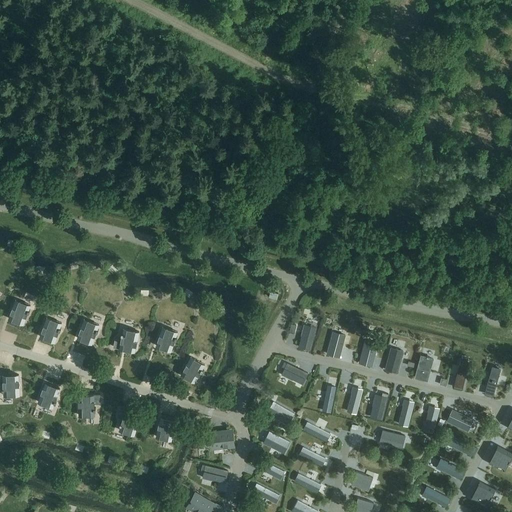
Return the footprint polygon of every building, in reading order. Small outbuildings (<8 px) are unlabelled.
[(0,241),(9,243),(11,235),(2,233),(0,241)] [(33,240),(31,246),(43,250),(45,244),(33,240)] [(17,278),(21,257),(12,255),(8,277),(17,278)] [(86,255),(85,261),(98,263),(99,257),(86,255)] [(109,268),(123,271),(125,264),(111,261),(109,268)] [(133,273),(149,279),(151,272),(135,266),(133,273)] [(159,279),(167,283),(170,276),(162,273),(159,279)] [(64,276),(63,294),(73,294),(74,277),(64,276)] [(77,294),(84,295),(86,280),(79,279),(77,294)] [(104,301),(109,281),(100,280),(96,300),(104,301)] [(133,291),(129,290),(130,284),(121,282),(116,305),(130,308),(133,291)] [(146,312),(149,291),(141,289),(138,311),(146,312)] [(163,313),(168,293),(160,291),(154,311),(163,313)] [(23,324),(30,304),(16,299),(9,318),(23,324)] [(267,300),(266,308),(280,308),(280,301),(267,300)] [(189,303),(187,320),(195,321),(197,304),(189,303)] [(47,304),(45,312),(67,319),(70,310),(47,304)] [(203,311),(202,323),(210,324),(211,312),(203,311)] [(331,312),(330,318),(342,320),(343,314),(331,312)] [(62,322),(47,317),(40,336),(55,342),(62,322)] [(368,328),(370,321),(357,318),(355,324),(368,328)] [(99,324),(84,319),(77,338),(92,343),(99,324)] [(304,324),(298,346),(311,350),(317,327),(304,324)] [(382,332),(396,336),(398,329),(384,325),(382,332)] [(68,326),(63,341),(70,343),(75,329),(68,326)] [(171,351),(177,332),(163,326),(156,346),(171,351)] [(113,346),(135,351),(139,331),(124,328),(121,341),(114,340),(113,346)] [(409,337),(425,342),(427,336),(411,331),(409,337)] [(328,338),(328,355),(348,355),(348,338),(328,338)] [(235,356),(239,347),(219,339),(215,348),(235,356)] [(365,340),(359,363),(372,366),(378,343),(365,340)] [(139,343),(133,360),(142,363),(148,346),(139,343)] [(85,354),(86,349),(75,346),(73,351),(85,354)] [(391,347),(385,369),(398,373),(404,350),(391,347)] [(421,353),(412,367),(428,378),(437,364),(421,353)] [(204,364),(191,356),(181,374),(194,382),(204,364)] [(461,358),(454,387),(463,389),(469,361),(461,358)] [(287,362),(281,374),(303,384),(308,372),(287,362)] [(492,365),(484,394),(493,396),(501,368),(492,365)] [(19,395),(18,374),(0,375),(0,381),(3,381),(4,395),(19,395)] [(38,402),(53,407),(60,388),(45,383),(38,402)] [(328,384),(322,410),(331,412),(336,386),(328,384)] [(353,386),(347,411),(356,413),(363,389),(353,386)] [(376,393),(370,416),(382,419),(388,397),(376,393)] [(79,395),(79,415),(95,415),(94,400),(101,400),(101,394),(79,395)] [(275,397),(265,414),(279,422),(289,406),(275,397)] [(65,398),(63,404),(76,408),(78,402),(65,398)] [(404,399),(399,423),(408,426),(414,401),(404,399)] [(3,423),(11,427),(20,405),(11,402),(3,423)] [(430,405),(424,430),(433,432),(440,408),(430,405)] [(472,407),(457,415),(466,432),(481,425),(472,407)] [(140,415),(119,408),(117,414),(124,416),(119,430),(134,434),(140,415)] [(161,417),(156,436),(171,440),(176,420),(161,417)] [(307,421),(303,429),(327,441),(331,433),(307,421)] [(233,430),(214,433),(216,447),(234,445),(233,430)] [(269,430),(263,442),(284,453),(290,441),(269,430)] [(402,447),(405,435),(383,430),(380,442),(402,447)] [(0,472),(11,440),(0,435),(0,472)] [(176,447),(181,449),(185,437),(180,435),(176,447)] [(453,435),(448,444),(472,456),(476,447),(453,435)] [(38,436),(36,443),(48,447),(50,441),(38,436)] [(355,440),(352,447),(362,452),(365,445),(355,440)] [(511,452),(498,445),(489,462),(504,470),(511,454),(511,452)] [(197,465),(204,449),(197,446),(189,461),(197,465)] [(303,446),(299,454),(322,465),(326,457),(303,446)] [(88,466),(90,460),(78,456),(76,462),(88,466)] [(357,457),(352,467),(361,471),(365,461),(357,457)] [(441,458),(437,467),(461,479),(465,470),(441,458)] [(261,459),(257,467),(281,479),(285,471),(261,459)] [(206,465),(203,477),(226,483),(229,470),(206,465)] [(113,476),(127,479),(128,472),(114,469),(113,476)] [(184,469),(180,478),(187,481),(191,473),(184,469)] [(504,486),(511,485),(511,472),(502,474),(504,486)] [(298,473),(295,481),(318,492),(322,484),(298,473)] [(481,481),(472,498),(486,506),(495,489),(481,481)] [(257,482),(253,490),(276,503),(280,495),(257,482)] [(337,491),(338,483),(328,482),(327,490),(337,491)] [(427,486),(422,494),(446,506),(451,498),(427,486)] [(407,500),(419,502),(421,491),(410,488),(407,500)] [(196,494),(189,506),(198,511),(207,511),(212,503),(196,494)] [(298,499),(292,511),(294,511),(317,511),(318,511),(298,499)] [(165,506),(169,511),(178,504),(174,500),(165,506)]
